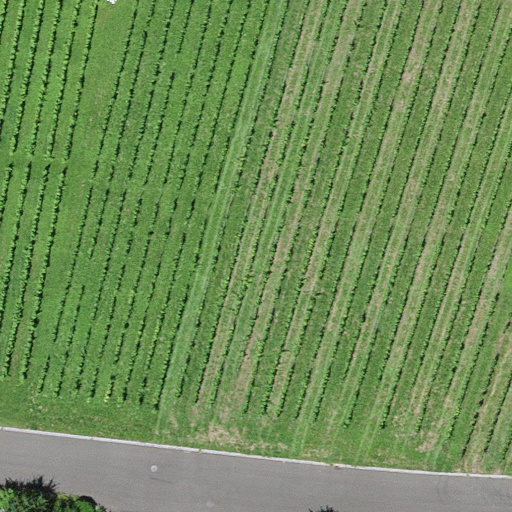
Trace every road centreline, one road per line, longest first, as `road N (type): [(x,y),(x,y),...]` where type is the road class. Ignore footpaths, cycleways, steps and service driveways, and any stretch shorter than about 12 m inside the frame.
road 1 (residential): [(187,491),(478,511)]
road 2 (residential): [(0,467),(187,491)]
